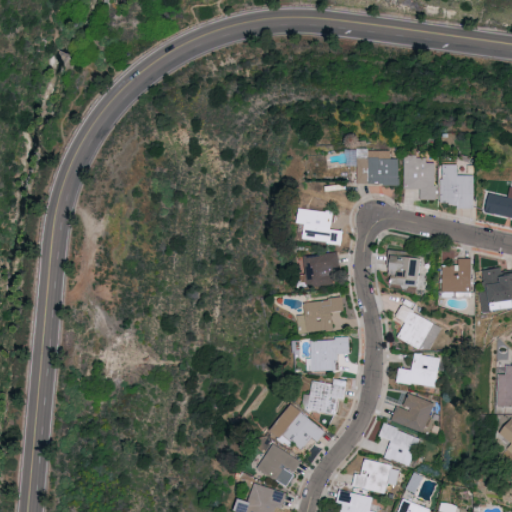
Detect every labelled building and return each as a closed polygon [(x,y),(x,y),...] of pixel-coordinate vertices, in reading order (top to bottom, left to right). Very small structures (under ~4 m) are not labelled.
[(392,149),(360,148),(359,183),(400,184),(400,158),(392,158),(392,149)] [(405,188),(421,188),(421,199),(436,199),(437,162),(428,162),(428,156),(406,155),(405,188)] [(474,174),(460,174),(460,163),(442,163),(443,205),(475,205),(474,174)] [(487,209),(511,215),(511,187),(510,196),(490,191),(487,209)] [(308,223),(306,239),(344,242),(346,229),(333,228),(335,211),(302,208),(301,222),(308,223)] [(336,284),(335,269),(341,268),(339,251),(308,254),(311,286),(336,284)] [(425,257),(391,253),(389,265),(394,266),(392,283),(408,285),(409,278),(423,279),(425,257)] [(472,257),(460,257),(460,264),(444,264),(443,291),(472,291),(472,257)] [(511,307),(511,273),(503,274),(502,266),(484,269),(486,290),(481,291),(483,311),(511,307)] [(299,314),(301,332),(335,329),(334,311),(346,310),(345,297),(306,301),(307,313),(299,314)] [(419,348),(434,321),(402,304),(396,316),(406,321),(398,336),(419,348)] [(352,352),(351,337),(312,338),(313,370),(339,369),(338,353),(352,352)] [(437,386),(440,356),(414,353),(412,368),(399,367),(397,381),(437,386)] [(499,407),(511,407),(511,363),(508,364),(508,373),(500,373),(499,407)] [(349,379),(335,377),(334,382),(313,380),(311,395),(305,395),(304,408),(337,412),(338,397),(347,398),(349,379)] [(438,403),(411,392),(405,406),(399,403),(392,419),(426,433),(438,403)] [(284,438),(286,436),(304,449),(313,436),(320,440),(329,428),(292,403),(274,431),(284,438)] [(511,418),(502,433),(511,439),(511,443),(508,450),(511,452),(511,418)] [(422,437),(386,423),(380,436),(392,440),(385,456),(411,466),(422,437)] [(289,486),(304,462),(275,443),(260,468),(289,486)] [(365,458),(361,473),(356,472),(353,485),(386,493),(388,483),(397,485),(401,467),(365,458)] [(282,511),(289,491),(257,482),(252,500),(245,497),(241,510),(247,511),(277,511),(279,511),(282,511)] [(377,511),(378,511),(371,510),(374,496),(340,488),(337,501),(342,503),(339,511),(377,511)] [(429,511),(431,508),(404,498),(398,511),(429,511)] [(457,511),(459,504),(442,501),(439,511),(457,511)]
